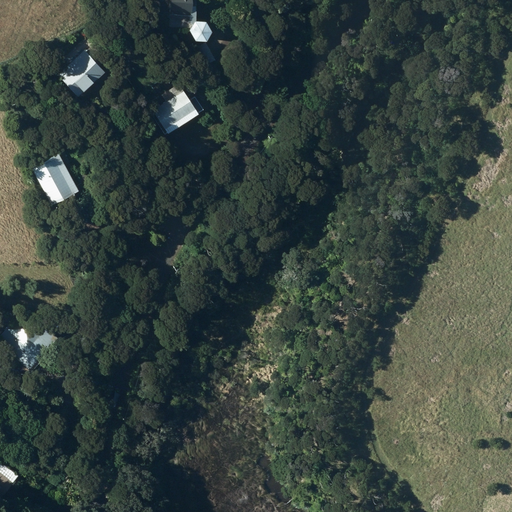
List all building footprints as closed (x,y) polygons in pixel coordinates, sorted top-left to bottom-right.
[(167,0),(168,16),(189,15),(189,5),(194,4),(193,0),(167,0)] [(202,43),(208,33),(203,23),(192,23),(186,32),(191,42),(202,43)] [(205,43),(189,50),(198,69),(214,61),(205,43)] [(75,98),(101,73),(82,52),(55,77),(75,98)] [(165,135),(196,115),(195,115),(201,111),(192,97),(186,101),(176,85),(160,96),(162,99),(148,108),(165,135)] [(148,98),(143,92),(137,97),(143,103),(148,98)] [(30,168),(49,206),(76,193),(58,155),(30,168)] [(0,336),(29,364),(40,351),(38,349),(56,330),(46,320),(6,322),(0,328),(0,336)] [(0,482),(15,462),(0,451),(0,482)]
